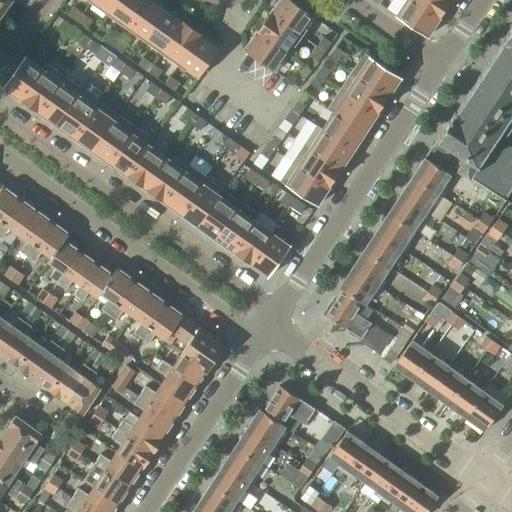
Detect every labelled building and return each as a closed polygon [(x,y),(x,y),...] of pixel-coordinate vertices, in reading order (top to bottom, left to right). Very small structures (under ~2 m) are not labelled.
[(0,0),(0,15),(11,0),(0,0)] [(92,0),(91,2),(109,14),(119,0),(92,0)] [(119,0),(109,14),(127,27),(145,0),(119,0)] [(145,0),(127,27),(144,39),(166,9),(152,0),(145,0)] [(289,0),(280,0),(270,14),(300,36),(314,17),(289,0)] [(439,18),(412,0),(406,0),(396,17),(427,37),(439,18)] [(412,0),(439,18),(451,0),(412,0)] [(67,15),(77,22),(82,14),(73,7),(67,15)] [(144,39),(162,52),(183,22),(166,9),(144,39)] [(82,14),(77,22),(86,29),(92,21),(82,14)] [(270,14),(257,32),(288,54),(300,36),(270,14)] [(63,20),(57,28),(67,35),(73,27),(63,20)] [(162,52),(179,65),(201,34),(183,22),(162,52)] [(437,141),(431,150),(466,173),(505,199),(511,188),(511,25),(501,41),(502,42),(456,112),(455,112),(448,123),(442,132),(436,140),(437,141)] [(75,41),(85,48),(91,39),(81,32),(75,41)] [(102,40),(112,47),(117,39),(108,32),(102,40)] [(288,54),(257,32),(244,50),(275,72),(288,54)] [(201,34),(179,65),(197,77),(219,47),(201,34)] [(323,37),(316,47),(324,53),(331,43),(323,37)] [(91,39),(85,48),(94,55),(100,46),(91,39)] [(117,39),(112,47),(121,54),(127,46),(117,39)] [(324,53),(316,47),(309,57),(317,62),(324,53)] [(336,47),(329,57),(337,63),(344,53),(336,47)] [(364,53),(351,72),(388,96),(401,77),(364,53)] [(2,87),(21,100),(47,64),(46,64),(42,69),(24,57),(2,87)] [(137,65),(147,72),(153,64),(143,57),(137,65)] [(110,66),(120,73),(126,65),(116,58),(110,66)] [(21,100),(40,114),(65,78),(47,64),(21,100)] [(153,64),(147,72),(157,79),(162,71),(153,64)] [(304,64),(297,74),(305,80),(312,70),(304,64)] [(126,65),(120,73),(130,80),(136,71),(126,65)] [(323,65),(316,74),(324,80),(331,71),(323,65)] [(351,72),(339,90),(376,115),(388,96),(351,72)] [(324,80),(316,74),(309,84),(317,90),(324,80)] [(164,85),(174,92),(180,84),(170,77),(164,85)] [(40,114),(57,126),(83,90),(65,78),(40,114)] [(145,91),(155,98),(161,90),(151,83),(145,91)] [(57,126),(75,139),(101,103),(105,96),(87,84),(83,90),(57,126)] [(161,90),(155,98),(165,105),(171,97),(161,90)] [(339,90),(327,108),(364,133),(376,115),(339,90)] [(298,100),(291,110),(299,115),(306,106),(298,100)] [(75,139),(92,151),(118,115),(101,103),(75,139)] [(181,116),(191,123),(197,115),(187,108),(181,116)] [(316,125),(316,126),(353,150),(364,133),(327,108),(327,109),(334,113),(323,130),(316,125)] [(299,115),(291,110),(284,119),(292,125),(299,115)] [(92,151),(110,164),(136,128),(118,115),(92,151)] [(197,115),(191,123),(201,130),(206,122),(197,115)] [(316,126),(304,145),(341,169),(353,150),(316,126)] [(110,164),(128,176),(149,146),(148,146),(153,140),(136,128),(110,164)] [(216,141),(226,148),(232,140),(222,133),(216,141)] [(273,135),(266,145),(274,151),(281,141),(273,135)] [(232,140),(226,148),(236,155),(241,147),(232,140)] [(274,151),(266,145),(259,155),(267,160),(274,151)] [(304,145),(292,163),(329,187),(341,169),(304,145)] [(128,176),(145,189),(167,159),(149,146),(128,176)] [(437,194),(441,197),(442,197),(447,189),(446,189),(443,186),(450,175),(425,159),(424,158),(412,177),(437,194)] [(145,189),(163,201),(189,165),(187,164),(183,170),(167,159),(145,189)] [(329,187),(292,163),(280,181),(317,206),(329,187)] [(163,201),(180,214),(206,178),(189,165),(163,201)] [(244,177),(254,184),(259,175),(249,169),(244,177)] [(259,175),(254,184),(264,190),(269,182),(259,175)] [(412,177),(400,195),(429,214),(434,207),(431,205),(437,194),(412,177)] [(198,226),(219,196),(223,190),(206,178),(180,214),(198,226)] [(0,224),(19,197),(1,184),(0,185),(0,224)] [(198,226),(216,239),(242,203),(240,201),(239,202),(223,190),(219,196),(198,226)] [(280,201),(290,207),(295,199),(285,192),(280,201)] [(400,195),(388,214),(413,231),(421,220),(424,222),(429,214),(400,195)] [(9,228),(18,234),(36,209),(19,197),(0,224),(0,238),(1,239),(9,228)] [(295,199),(290,207),(300,214),(306,205),(295,199)] [(242,203),(216,239),(233,252),(255,222),(259,215),(242,203)] [(19,252),(26,257),(52,221),(36,209),(18,234),(27,241),(19,252)] [(483,213),(478,220),(488,227),(493,219),(483,213)] [(388,214),(376,232),(405,252),(410,244),(406,242),(413,231),(388,214)] [(488,227),(478,220),(473,227),(483,234),(488,227)] [(498,220),(493,227),(502,233),(507,226),(498,220)] [(48,261),(49,262),(65,240),(69,233),(52,221),(26,257),(34,262),(42,251),(50,257),(48,261)] [(233,252),(251,264),(272,234),(255,222),(233,252)] [(502,233),(493,227),(487,234),(497,241),(502,233)] [(376,232),(365,249),(390,266),(397,257),(400,259),(405,252),(376,232)] [(272,234),(251,264),(268,277),(290,247),(272,234)] [(484,239),(480,245),(486,250),(491,244),(484,239)] [(48,277),(57,283),(81,251),(65,240),(49,262),(56,267),(48,277)] [(486,250),(480,245),(474,253),(483,259),(483,260),(489,251),(486,250)] [(365,249),(352,269),(380,287),(385,280),(382,279),(390,266),(365,249)] [(458,249),(453,256),(462,263),(467,255),(458,249)] [(73,280),(80,284),(97,262),(81,251),(57,283),(66,290),(73,280)] [(462,263),(453,256),(447,263),(457,269),(462,263)] [(98,297),(101,293),(113,274),(97,262),(80,284),(73,295),(82,301),(89,291),(98,297)] [(487,277),(469,264),(463,272),(482,285),(487,277)] [(3,275),(10,280),(17,271),(10,266),(3,275)] [(101,310),(108,315),(134,279),(117,267),(113,274),(101,293),(109,299),(101,310)] [(339,288),(343,290),(365,305),(372,294),(376,296),(381,288),(380,287),(352,269),(339,288)] [(17,271),(10,280),(18,285),(24,276),(17,271)] [(459,273),(454,280),(463,287),(469,280),(459,273)] [(123,309),(132,315),(149,290),(134,279),(108,315),(115,320),(123,309)] [(442,300),(454,308),(462,297),(458,294),(463,287),(454,280),(449,288),(442,297),(442,300)] [(36,298),(42,303),(49,294),(34,283),(27,292),(36,298)] [(432,285),(427,292),(436,299),(441,292),(432,285)] [(133,333),(140,338),(166,302),(149,290),(132,315),(141,322),(133,333)] [(365,305),(343,290),(326,316),(345,328),(361,338),(361,339),(362,342),(383,357),(382,358),(390,364),(416,326),(407,320),(394,339),(365,320),(372,310),(365,305)] [(436,299),(427,292),(422,299),(431,306),(436,299)] [(49,294),(42,303),(51,309),(58,299),(49,294)] [(176,336),(186,343),(199,326),(183,315),(183,314),(166,302),(140,338),(148,344),(156,332),(165,339),(165,340),(170,344),(176,336)] [(450,310),(445,307),(438,302),(429,315),(441,324),(444,320),(448,323),(455,314),(450,310)] [(24,310),(30,315),(35,308),(29,304),(24,310)] [(35,308),(30,315),(35,319),(40,312),(35,308)] [(68,321),(77,327),(83,318),(75,312),(68,321)] [(455,314),(448,323),(458,330),(465,321),(455,314)] [(0,321),(0,353),(1,354),(24,322),(18,317),(12,326),(2,319),(0,321)] [(77,327),(91,338),(98,328),(83,318),(77,327)] [(1,354),(17,366),(34,342),(25,335),(31,327),(24,322),(1,354)] [(188,345),(173,368),(197,384),(204,374),(205,375),(224,346),(224,344),(199,326),(186,343),(188,345)] [(57,334),(63,338),(68,331),(62,327),(57,334)] [(479,345),(486,336),(475,328),(468,338),(479,346),(479,345)] [(68,331),(63,338),(69,342),(73,335),(68,331)] [(115,340),(108,335),(102,344),(108,349),(115,340)] [(115,340),(108,349),(122,360),(129,350),(115,340)] [(394,366),(411,379),(430,353),(412,340),(394,366)] [(17,366),(34,378),(57,345),(50,341),(44,349),(34,342),(17,366)] [(493,341),(486,350),(493,355),(500,346),(493,341)] [(34,378),(50,389),(67,366),(57,359),(64,350),(57,345),(34,378)] [(89,357),(95,361),(100,354),(94,350),(89,357)] [(411,379),(429,391),(447,366),(430,353),(411,379)] [(100,354),(95,361),(100,365),(105,358),(100,354)] [(511,374),(511,373),(511,354),(501,367),(511,374)] [(49,390),(65,402),(89,369),(83,364),(76,372),(67,366),(50,389),(49,390)] [(126,366),(116,380),(124,386),(135,372),(126,366)] [(429,391),(447,405),(466,379),(447,366),(429,391)] [(173,368),(161,385),(186,402),(197,384),(173,368)] [(89,369),(65,402),(83,415),(100,390),(90,382),(96,374),(89,369)] [(447,405),(464,417),(483,391),(466,379),(447,405)] [(124,386),(116,380),(111,387),(119,393),(124,386)] [(483,391),(464,417),(484,431),(502,405),(507,397),(488,384),(483,391)] [(145,386),(139,396),(174,419),(186,402),(161,385),(156,393),(145,386)] [(262,412),(285,427),(293,432),(300,421),(305,424),(314,410),(314,409),(298,399),(279,386),(262,412)] [(144,411),(139,419),(164,435),(174,419),(139,396),(133,404),(144,411)] [(98,406),(93,413),(103,420),(107,413),(98,406)] [(259,410),(247,428),(276,447),(281,440),(278,438),(285,427),(262,412),(259,410)] [(103,420),(93,413),(89,421),(98,427),(103,420)] [(4,433),(38,457),(43,449),(35,444),(41,434),(16,416),(4,433)] [(123,420),(116,429),(153,453),(165,436),(164,435),(139,419),(133,427),(123,420)] [(331,447),(344,429),(334,422),(333,423),(324,437),(322,436),(315,446),(325,452),(331,447)] [(247,428),(235,447),(261,464),(268,453),(271,455),(276,447),(247,428)] [(121,445),(116,454),(141,470),(142,471),(153,453),(116,429),(110,438),(121,445)] [(337,468),(344,473),(365,444),(347,431),(329,457),(340,464),(337,468)] [(4,433),(0,439),(0,454),(19,468),(26,458),(34,464),(38,457),(4,433)] [(75,440),(71,448),(80,454),(85,447),(75,440)] [(355,475),(365,482),(383,457),(365,444),(344,473),(352,479),(355,475)] [(315,446),(302,465),(311,471),(317,464),(325,452),(315,446)] [(222,466),(252,485),(257,477),(256,476),(254,475),(261,464),(235,447),(222,466)] [(80,454),(71,448),(66,455),(76,461),(80,454)] [(47,452),(42,459),(50,465),(55,457),(47,452)] [(0,454),(0,478),(17,490),(22,483),(13,477),(19,468),(0,454)] [(100,454),(94,463),(130,486),(141,470),(116,454),(110,462),(100,454)] [(373,494),(380,499),(401,470),(383,457),(365,482),(376,490),(373,494)] [(50,465),(42,459),(38,466),(46,471),(50,465)] [(99,479),(93,487),(118,504),(130,486),(94,463),(88,472),(99,479)] [(279,474),(299,488),(306,479),(297,472),(298,471),(287,463),(279,474)] [(311,471),(302,465),(298,471),(297,472),(306,479),(311,471)] [(222,466),(210,484),(236,501),(244,490),(247,492),(252,485),(222,466)] [(391,501),(401,508),(419,483),(401,470),(380,499),(388,504),(391,501)] [(53,474),(47,483),(57,489),(62,481),(53,474)] [(26,486),(33,490),(34,491),(36,488),(40,481),(32,476),(26,486)] [(0,478),(0,496),(4,491),(12,497),(17,490),(0,478)] [(43,489),(52,495),(57,489),(47,483),(43,489)] [(419,483),(401,508),(398,511),(426,511),(437,496),(419,483)] [(210,484),(198,503),(212,511),(229,511),(236,501),(210,484)] [(300,499),(310,506),(316,497),(320,492),(309,485),(300,499)] [(25,486),(21,492),(28,497),(32,491),(25,486)] [(78,488),(71,498),(93,511),(113,511),(118,504),(93,487),(88,495),(78,488)] [(28,497),(21,492),(16,498),(24,504),(28,497)] [(310,506),(317,511),(324,502),(316,497),(310,506)] [(93,511),(71,498),(65,506),(74,511),(93,511)] [(324,502),(317,511),(318,511),(327,511),(331,507),(324,502)] [(212,511),(198,503),(192,511),(212,511)]
